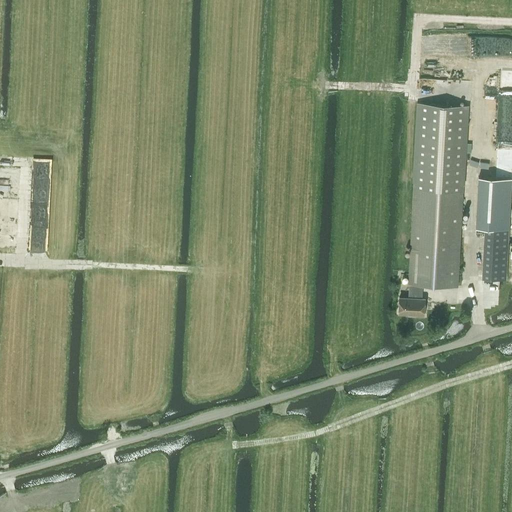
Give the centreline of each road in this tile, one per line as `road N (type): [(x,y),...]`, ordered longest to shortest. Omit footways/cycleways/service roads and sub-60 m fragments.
road 1 (unclassified): [(0,476),(511,327)]
road 2 (track): [(511,365),(299,437),(228,446)]
road 3 (track): [(340,444),(334,355),(344,189)]
road 4 (track): [(159,267),(0,261)]
road 5 (track): [(18,392),(7,479),(34,511)]
